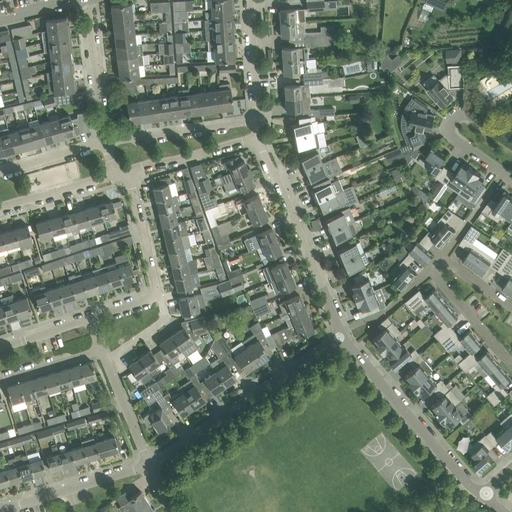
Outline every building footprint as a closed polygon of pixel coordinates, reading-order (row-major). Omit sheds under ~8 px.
[(184,1),(185,11),(193,10),(192,0),(184,1)] [(210,0),(211,8),(211,9),(234,7),(233,0),(210,0)] [(316,1),(306,2),(307,11),(323,10),(322,1),(316,1)] [(150,3),(151,13),(158,12),(158,2),(150,3)] [(110,16),(132,14),(131,3),(111,5),(112,12),(110,13),(110,16)] [(234,7),(211,9),(212,19),(232,18),(232,11),(234,11),(234,7)] [(295,22),(294,10),(294,9),(289,9),(279,10),(280,23),(295,22)] [(113,20),(114,26),(133,24),(132,14),(110,16),(110,20),(113,20)] [(46,20),(47,30),(47,31),(69,28),(69,24),(67,25),(66,18),(46,20)] [(204,20),(205,30),(235,28),(235,25),(233,25),(232,18),(212,19),(208,20),(204,20)] [(174,21),(174,32),(183,31),(183,21),(179,21),(174,21)] [(307,34),(304,32),(303,21),(301,21),(295,22),(280,23),(281,36),(288,35),(291,35),(296,35),(304,34),(304,40),(327,39),(332,38),(334,38),(333,26),(320,26),(321,33),(307,34)] [(25,36),(32,34),(30,24),(28,25),(25,26),(22,26),(25,36)] [(112,37),(135,34),(133,24),(114,26),(114,33),(112,33),(112,37)] [(11,29),(13,39),(18,37),(18,38),(19,37),(17,27),(14,28),(11,29)] [(70,38),(70,32),(69,28),(47,31),(41,31),(43,42),(48,41),(70,38)] [(235,28),(205,30),(205,41),(208,40),(233,39),(233,32),(235,32),(235,28)] [(174,32),(175,42),(184,41),(183,31),(174,32)] [(115,40),(116,47),(136,44),(142,44),(140,33),(135,34),(112,37),(113,41),(115,40)] [(25,46),(26,46),(24,36),(19,37),(18,38),(18,37),(13,39),(15,49),(25,46)] [(72,49),(71,45),(70,38),(48,41),(43,42),(44,52),(49,51),(72,49)] [(233,39),(208,40),(208,51),(214,51),(236,49),(236,45),(234,45),(233,39)] [(175,42),(176,53),(184,52),(184,41),(175,42)] [(115,58),(137,55),(136,44),(116,47),(114,47),(115,58)] [(26,57),(29,56),(27,46),(26,46),(25,46),(15,49),(18,59),(21,58),(26,57)] [(283,61),(306,59),(305,46),(282,48),(283,61)] [(51,62),(71,59),(70,53),(72,52),(72,49),(49,51),(51,62)] [(215,62),(225,61),(235,60),(234,53),(237,53),(236,49),(214,51),(215,62)] [(184,53),(184,52),(176,53),(176,64),(182,63),(181,53),(184,53)] [(174,64),(173,53),(168,54),(168,56),(164,56),(164,65),(169,64),(174,64)] [(144,65),(142,55),(142,54),(137,55),(115,58),(115,62),(118,61),(118,68),(138,65),(144,65)] [(381,69),(405,69),(405,59),(400,59),(400,55),(381,55),(381,69)] [(28,67),(26,57),(21,58),(18,59),(20,69),(25,68),(28,67)] [(52,72),(74,69),(74,66),(71,66),(71,59),(51,62),(52,72)] [(303,72),(303,78),(329,76),(329,71),(322,72),(322,71),(321,71),(321,70),(307,72),(306,59),(283,61),(284,74),(303,72)] [(447,101),(449,103),(455,97),(453,95),(453,96),(448,90),(449,90),(448,88),(449,87),(465,86),(464,64),(448,65),(449,75),(446,75),(440,80),(439,79),(438,80),(434,75),(424,83),(429,88),(428,89),(436,99),(442,105),(447,101)] [(145,75),(144,65),(118,68),(119,74),(117,75),(117,78),(119,78),(140,76),(145,75)] [(20,69),(22,80),(26,79),(27,78),(31,77),(31,74),(36,73),(34,66),(28,67),(25,68),(20,69)] [(72,73),(75,73),(74,69),(52,72),(47,73),(47,77),(52,77),(53,82),(75,80),(75,79),(73,80),(72,73)] [(329,76),(303,78),(303,84),(308,84),(322,83),(322,82),(328,81),(327,78),(329,78),(329,76)] [(24,89),(29,88),(32,88),(31,85),(29,85),(27,78),(26,79),(22,80),(24,89)] [(74,90),(76,90),(75,80),(53,82),(54,92),(54,93),(74,91),(74,90)] [(135,85),(134,80),(120,81),(121,88),(129,87),(130,93),(135,93),(135,85)] [(489,108),(494,104),(480,80),(475,83),(489,108)] [(219,85),(220,90),(223,112),(234,110),(230,89),(230,84),(219,85)] [(285,86),(286,98),(309,97),(309,93),(307,91),(303,91),(302,93),(300,93),(299,85),(285,86)] [(178,91),(179,96),(182,118),(185,117),(185,115),(192,114),(189,94),(188,89),(178,91)] [(220,90),(209,92),(212,111),(219,110),(219,112),(223,112),(220,90)] [(213,113),(212,111),(209,92),(199,93),(202,115),(213,113)] [(189,94),(192,114),(198,113),(199,115),(202,115),(199,93),(189,94)] [(55,104),(64,103),(74,102),(73,94),(53,96),(55,104)] [(53,96),(51,97),(43,99),(44,104),(45,105),(45,108),(55,105),(55,104),(53,96)] [(168,97),(171,119),(182,118),(179,96),(168,97)] [(168,97),(158,99),(161,121),(171,119),(168,97)] [(309,97),(286,98),(286,111),(296,110),(301,110),(309,109),(310,116),(319,115),(319,116),(334,115),(334,108),(324,108),(310,109),(309,102),(310,102),(309,97)] [(403,154),(427,144),(422,131),(423,131),(424,128),(431,129),(434,115),(425,113),(427,108),(426,108),(421,104),(412,98),(408,103),(406,108),(413,110),(410,124),(402,123),(402,124),(403,128),(405,134),(409,142),(400,146),(403,154)] [(158,99),(148,100),(150,120),(157,119),(157,121),(161,121),(158,99)] [(137,102),(140,124),(144,123),(144,121),(150,120),(148,100),(137,102)] [(137,124),(140,124),(137,102),(126,103),(129,123),(136,122),(137,124)] [(60,118),(59,118),(65,139),(69,138),(68,136),(75,134),(80,132),(80,133),(90,130),(88,112),(77,114),(77,117),(71,119),(70,115),(60,118)] [(298,124),(289,126),(290,126),(292,137),(319,132),(317,120),(315,121),(315,119),(319,118),(319,116),(319,115),(310,116),(303,117),(297,118),(297,119),(298,124)] [(55,142),(65,139),(59,118),(49,121),(55,142)] [(49,121),(39,124),(45,145),(55,142),(49,121)] [(39,124),(29,127),(35,146),(41,144),(42,146),(45,145),(39,124)] [(29,127),(19,130),(25,151),(29,150),(28,148),(35,146),(29,127)] [(8,154),(15,152),(9,132),(9,133),(8,128),(0,130),(0,137),(5,157),(9,156),(8,154)] [(22,152),(25,151),(19,130),(9,132),(15,152),(21,150),(22,152)] [(326,145),(323,131),(319,132),(292,137),(294,147),(293,148),(293,149),(303,147),(315,144),(316,147),(326,145)] [(376,141),(376,140),(373,131),(365,134),(364,134),(363,133),(359,135),(360,137),(364,136),(365,138),(361,139),(363,145),(367,144),(376,141)] [(429,157),(425,163),(438,173),(435,177),(442,181),(442,180),(449,170),(440,164),(446,156),(432,146),(426,155),(429,157)] [(298,160),(302,170),(322,162),(316,147),(297,154),(299,159),(297,160),(297,161),(298,160)] [(415,158),(422,150),(418,148),(408,152),(413,157),(415,158)] [(400,149),(390,153),(394,161),(403,157),(400,149)] [(220,177),(223,184),(251,172),(249,167),(247,168),(244,161),(240,163),(237,157),(227,161),(231,172),(220,177)] [(309,180),(311,185),(328,178),(322,162),(302,170),(306,180),(305,181),(306,182),(309,180)] [(449,170),(442,180),(458,192),(474,170),(467,165),(466,166),(462,163),(459,168),(453,164),(449,170)] [(401,166),(391,170),(397,183),(407,179),(401,166)] [(458,192),(470,200),(475,203),(482,193),(486,187),(480,183),(484,178),(480,175),(481,174),(474,170),(458,192)] [(251,178),(253,177),(251,172),(223,184),(228,195),(239,190),(244,188),(254,184),(251,178)] [(338,179),(334,180),(332,176),(328,178),(311,185),(312,189),(309,191),(310,191),(311,191),(315,201),(343,189),(338,179)] [(153,187),(156,200),(177,195),(178,195),(175,182),(171,183),(170,177),(159,179),(160,185),(153,187)] [(184,179),(188,193),(189,193),(194,191),(194,190),(194,191),(190,177),(184,179)] [(371,185),(379,181),(377,177),(369,180),(371,185)] [(199,181),(203,192),(206,191),(206,190),(210,189),(205,178),(199,181)] [(204,193),(203,192),(199,181),(195,182),(199,193),(200,194),(204,193)] [(356,202),(349,187),(349,186),(343,189),(315,201),(319,211),(318,211),(318,212),(327,208),(329,208),(331,212),(356,202)] [(200,194),(199,193),(205,210),(218,205),(215,196),(209,199),(206,191),(203,192),(204,193),(200,194)] [(498,220),(503,214),(511,200),(511,197),(510,196),(511,195),(504,191),(496,202),(490,199),(483,209),(489,213),(488,214),(494,219),(495,218),(498,220)] [(241,215),(248,212),(263,206),(258,194),(243,200),(237,203),(241,215)] [(177,195),(156,200),(159,213),(174,209),(180,208),(177,195)] [(193,205),(199,203),(196,196),(190,198),(193,205)] [(511,200),(503,214),(511,221),(511,220),(511,200)] [(103,220),(107,219),(116,216),(112,201),(99,205),(103,220)] [(201,210),(199,203),(193,205),(195,212),(201,210)] [(218,205),(205,210),(211,227),(223,222),(232,219),(233,218),(231,211),(227,212),(224,203),(218,205)] [(99,205),(86,208),(91,224),(103,220),(99,205)] [(263,206),(248,212),(253,224),(268,218),(263,206)] [(328,231),(355,220),(349,206),(341,210),(342,213),(331,217),(322,221),(322,222),(324,221),(328,231)] [(75,212),(74,212),(78,227),(85,225),(86,230),(92,228),(91,224),(86,208),(80,210),(80,208),(75,210),(75,212)] [(174,209),(159,213),(162,226),(177,222),(174,209)] [(450,210),(448,209),(438,221),(441,224),(433,234),(431,237),(441,246),(454,230),(445,222),(454,212),(450,210)] [(61,216),(66,231),(72,229),(73,234),(79,232),(78,227),(74,212),(61,216)] [(48,219),(53,235),(66,231),(61,216),(48,219)] [(35,223),(38,233),(40,239),(53,235),(48,219),(35,223)] [(187,234),(186,227),(185,220),(177,222),(162,226),(165,239),(180,235),(187,234)] [(331,243),(340,239),(356,232),(352,222),(355,220),(328,231),(332,241),(331,242),(331,243)] [(199,223),(201,230),(202,230),(208,228),(205,221),(199,223)] [(230,239),(228,234),(223,222),(211,227),(217,244),(230,239)] [(32,241),(30,235),(28,225),(15,229),(19,244),(32,241)] [(462,261),(472,268),(484,251),(472,243),(480,231),(472,225),(459,243),(469,250),(462,261)] [(202,230),(201,230),(206,243),(212,241),(208,228),(202,230)] [(257,248),(277,240),(272,228),(263,232),(257,234),(250,237),(255,249),(257,248)] [(2,233),(6,248),(19,244),(15,229),(2,233)] [(109,239),(113,238),(122,235),(120,229),(107,233),(109,239)] [(433,234),(429,231),(419,242),(418,241),(409,251),(424,264),(433,254),(424,246),(431,237),(433,234)] [(102,242),(109,239),(107,233),(100,236),(102,242)] [(187,234),(180,235),(165,239),(168,252),(183,248),(190,246),(187,234)] [(493,234),(492,236),(490,238),(497,243),(499,238),(493,234)] [(84,248),(91,245),(89,239),(82,241),(84,248)] [(112,249),(115,248),(124,245),(122,239),(110,243),(112,249)] [(232,245),(230,239),(217,244),(219,250),(232,245)] [(277,240),(257,248),(261,260),(267,258),(282,251),(277,240)] [(82,241),(70,246),(72,252),(84,248),(82,241)] [(336,252),(340,262),(360,254),(364,252),(359,242),(335,252),(336,252)] [(98,246),(100,253),(109,250),(107,243),(98,246)] [(91,256),(100,253),(98,246),(89,249),(91,256)] [(204,250),(206,256),(210,255),(211,255),(217,253),(214,246),(204,250)] [(64,247),(57,250),(59,256),(66,254),(64,247)] [(499,271),(511,253),(503,247),(495,259),(484,251),(472,268),(481,274),(489,264),(499,271)] [(171,264),(186,261),(183,248),(168,252),(171,264)] [(403,257),(407,252),(403,249),(397,252),(403,257)] [(44,261),(59,256),(57,250),(42,255),(44,261)] [(76,261),(85,258),(83,251),(74,254),(76,261)] [(415,256),(409,251),(408,251),(410,253),(400,264),(403,267),(393,279),(403,288),(416,273),(407,265),(415,256)] [(116,262),(123,283),(135,279),(136,279),(127,252),(114,256),(116,262)] [(365,265),(369,262),(365,252),(364,252),(360,254),(340,262),(344,272),(343,272),(344,273),(353,269),(365,265)] [(215,267),(221,266),(217,253),(211,255),(210,255),(211,256),(203,258),(205,265),(209,264),(213,263),(215,267)] [(511,295),(511,293),(511,270),(511,269),(511,253),(499,271),(509,278),(501,288),(511,295)] [(67,264),(76,261),(74,254),(65,257),(67,264)] [(230,264),(243,259),(241,254),(228,259),(230,264)] [(23,261),(26,267),(33,265),(32,261),(31,258),(23,261)] [(174,277),(189,274),(198,272),(196,265),(197,263),(196,258),(186,261),(171,264),(174,277)] [(53,269),(60,266),(58,259),(50,262),(53,269)] [(271,268),(275,279),(290,273),(286,261),(271,268)] [(43,272),(53,269),(50,262),(41,265),(43,272)] [(116,262),(104,266),(111,286),(123,283),(116,262)] [(0,268),(0,272),(1,275),(11,272),(9,265),(0,268)] [(38,266),(23,271),(26,278),(29,277),(28,276),(40,272),(38,266)] [(101,272),(94,274),(99,290),(111,286),(104,266),(100,267),(101,272)] [(229,279),(242,274),(240,268),(231,271),(227,272),(229,279)] [(217,273),(220,280),(226,278),(223,271),(217,273)] [(9,276),(11,282),(23,278),(20,272),(9,276)] [(275,293),(280,291),(295,285),(290,273),(275,279),(270,282),(275,293)] [(354,298),(373,290),(369,279),(368,280),(365,273),(353,278),(356,284),(350,286),(352,290),(351,291),(354,298)] [(69,278),(70,282),(76,298),(87,294),(82,278),(81,274),(75,276),(69,278)] [(87,294),(99,290),(94,274),(82,278),(87,294)] [(174,277),(177,290),(193,287),(189,274),(174,277)] [(229,279),(229,280),(231,284),(244,280),(242,274),(229,279)] [(9,283),(11,282),(9,276),(0,278),(0,285),(7,283),(9,283)] [(234,292),(231,284),(229,280),(218,284),(220,290),(222,296),(234,292)] [(70,282),(58,286),(64,302),(76,298),(70,282)] [(51,306),(64,302),(58,286),(46,290),(51,306)] [(435,311),(446,302),(435,289),(425,296),(419,289),(406,301),(413,310),(422,303),(424,306),(428,303),(435,311)] [(46,290),(31,295),(36,310),(39,309),(39,311),(40,310),(51,306),(46,290)] [(378,303),(373,290),(354,298),(357,306),(358,306),(360,310),(366,308),(368,314),(380,310),(377,303),(378,303)] [(183,314),(206,309),(202,293),(179,299),(183,314)] [(253,309),(268,303),(264,295),(252,300),(249,302),(253,309)] [(279,313),(280,317),(304,307),(299,295),(285,301),(279,304),(282,312),(279,313)] [(14,301),(20,317),(31,313),(31,314),(32,314),(27,297),(14,301)] [(20,317),(14,301),(3,305),(8,321),(20,317)] [(435,311),(432,314),(441,325),(443,327),(434,334),(440,342),(454,331),(449,324),(458,316),(446,302),(435,311)] [(268,303),(253,309),(256,317),(271,310),(268,303)] [(309,318),(304,307),(280,317),(282,320),(285,319),(288,326),(309,318)] [(185,356),(198,347),(192,339),(201,333),(201,332),(208,331),(206,323),(204,316),(200,317),(191,319),(181,322),(182,328),(172,335),(182,349),(181,350),(185,356)] [(288,327),(271,334),(277,346),(278,349),(286,346),(284,342),(290,340),(289,337),(298,333),(299,336),(303,335),(303,336),(305,335),(304,334),(314,330),(309,318),(288,326),(288,327)] [(378,326),(371,331),(375,337),(372,340),(375,343),(374,344),(379,349),(394,336),(395,337),(400,332),(392,323),(387,318),(378,326)] [(422,328),(426,324),(420,318),(416,322),(422,328)] [(216,327),(211,331),(215,337),(227,354),(232,351),(235,356),(240,363),(243,367),(244,369),(246,371),(257,364),(242,342),(241,342),(241,341),(231,348),(223,337),(219,332),(216,327)] [(267,342),(265,337),(261,329),(254,334),(249,337),(242,342),(257,364),(267,357),(261,348),(263,346),(263,345),(267,342)] [(460,338),(454,331),(440,342),(448,351),(457,344),(459,346),(463,343),(471,352),(472,351),(472,352),(482,344),(470,330),(460,338)] [(277,346),(271,334),(265,337),(267,342),(270,349),(277,346)] [(182,365),(178,361),(180,360),(176,354),(182,349),(172,335),(160,343),(168,355),(163,359),(169,368),(175,376),(185,370),(182,365)] [(402,345),(395,337),(394,336),(379,349),(384,355),(384,354),(387,357),(402,345)] [(210,364),(216,372),(225,386),(236,378),(230,370),(226,364),(223,359),(228,356),(227,354),(215,338),(211,346),(219,358),(216,360),(210,364)] [(402,345),(387,357),(390,361),(389,361),(394,367),(405,358),(410,363),(419,355),(415,349),(410,353),(405,347),(404,348),(402,345)] [(140,357),(149,370),(153,377),(159,373),(154,366),(159,363),(150,350),(140,357)] [(472,351),(471,352),(458,363),(466,372),(475,364),(477,367),(481,364),(488,373),(499,364),(487,350),(478,358),(472,352),(472,351)] [(419,355),(410,363),(414,368),(404,377),(407,380),(406,381),(412,387),(428,373),(432,370),(419,355)] [(149,370),(140,357),(129,365),(142,384),(148,380),(143,374),(149,370)] [(79,365),(84,381),(97,378),(92,361),(91,361),(91,362),(79,365)] [(189,367),(194,373),(201,369),(196,362),(195,363),(194,364),(192,365),(189,367)] [(499,364),(488,373),(497,383),(493,386),(495,389),(487,396),(494,404),(507,393),(501,385),(511,377),(499,364)] [(79,365),(67,369),(72,385),(84,381),(79,365)] [(203,387),(197,378),(196,377),(189,367),(187,368),(192,376),(190,378),(193,383),(182,390),(195,409),(205,402),(204,400),(198,390),(203,387)] [(175,376),(169,368),(165,371),(167,374),(163,377),(167,382),(175,376)] [(67,369),(55,373),(60,389),(72,385),(67,369)] [(205,379),(209,385),(214,393),(225,386),(216,372),(205,379)] [(55,373),(43,376),(48,392),(60,389),(55,373)] [(428,373),(412,387),(417,394),(418,393),(421,397),(431,388),(436,393),(445,385),(441,379),(436,383),(428,373)] [(31,380),(36,396),(48,392),(43,376),(31,380)] [(19,384),(24,399),(36,396),(31,380),(19,384)] [(152,392),(158,388),(159,387),(155,381),(140,392),(144,398),(152,392)] [(7,387),(10,396),(12,403),(24,399),(19,384),(8,387),(7,386),(7,387)] [(445,385),(436,393),(440,398),(430,407),(433,411),(432,411),(438,418),(458,400),(459,400),(450,389),(449,390),(445,385)] [(167,401),(163,396),(158,388),(152,392),(161,405),(167,401)] [(176,405),(177,406),(183,414),(193,407),(195,409),(182,390),(172,398),(168,392),(163,396),(167,401),(172,408),(176,405)] [(471,415),(459,400),(458,400),(438,418),(443,424),(444,424),(447,427),(457,418),(462,424),(471,415)] [(94,412),(96,411),(106,408),(104,401),(91,404),(94,412)] [(72,418),(81,415),(79,409),(77,403),(71,404),(73,411),(70,412),(72,418)] [(89,406),(79,409),(81,415),(90,413),(89,406)] [(170,420),(161,407),(150,414),(148,414),(144,416),(144,419),(147,424),(152,421),(158,431),(167,425),(165,423),(170,420)] [(55,416),(54,410),(48,411),(50,418),(46,419),(48,425),(57,422),(55,416)] [(87,417),(89,423),(109,417),(107,411),(87,417)] [(500,422),(505,427),(511,434),(511,412),(511,413),(500,422)] [(55,416),(57,422),(66,420),(64,413),(55,416)] [(84,418),(75,420),(77,427),(86,425),(84,418)] [(75,420),(66,423),(68,430),(77,427),(75,420)] [(40,421),(31,423),(33,430),(42,427),(40,421)] [(24,433),(33,430),(31,423),(22,426),(24,433)] [(53,434),(62,432),(60,425),(51,428),(53,434)] [(491,431),(486,435),(486,436),(494,445),(499,440),(508,450),(511,447),(511,434),(505,427),(495,435),(491,431)] [(51,428),(36,432),(39,442),(54,437),(53,434),(51,428)] [(8,430),(0,432),(0,438),(0,440),(10,437),(8,430)] [(30,434),(21,437),(23,444),(33,441),(30,434)] [(486,436),(486,435),(480,440),(479,439),(467,449),(471,454),(470,455),(476,461),(474,463),(480,471),(492,460),(486,452),(493,446),(494,445),(486,436)] [(101,441),(95,442),(98,455),(104,454),(118,450),(119,450),(114,436),(105,439),(101,441)] [(11,447),(12,447),(23,444),(21,437),(9,440),(11,447)] [(13,451),(12,447),(11,447),(9,440),(0,442),(0,450),(9,448),(10,452),(13,451)] [(91,458),(98,455),(95,442),(83,446),(86,459),(91,458)] [(51,447),(53,455),(46,457),(50,471),(51,471),(51,470),(62,466),(58,453),(57,448),(56,445),(51,447)] [(83,446),(70,450),(74,463),(86,459),(83,446)] [(62,466),(74,463),(70,450),(58,453),(62,466)] [(22,460),(16,462),(21,479),(33,475),(29,462),(27,454),(21,456),(22,460)] [(21,479),(16,462),(14,457),(8,460),(8,462),(10,467),(5,469),(9,482),(21,479)] [(29,462),(33,475),(45,472),(46,472),(41,458),(29,462)] [(0,485),(9,482),(5,469),(4,466),(0,467),(0,485)] [(132,511),(134,511),(149,503),(141,491),(130,498),(126,491),(116,498),(119,503),(121,505),(123,504),(126,508),(129,507),(132,511)] [(154,511),(149,503),(134,511),(154,511)]
